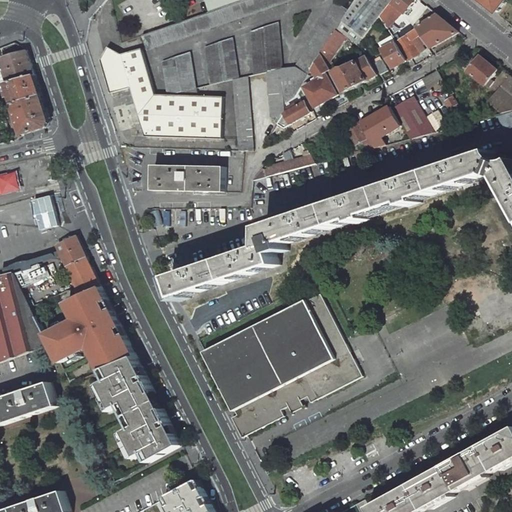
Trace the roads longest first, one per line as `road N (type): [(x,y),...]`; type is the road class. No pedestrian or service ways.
road 1 (tertiary): [(268,511),(144,266),(98,129)]
road 2 (tertiary): [(69,138),(135,312),(233,511)]
road 3 (residential): [(257,163),(488,31)]
road 4 (residential): [(306,511),(511,397)]
road 5 (tertiary): [(98,129),(56,0)]
road 6 (tertiary): [(22,25),(37,38),(69,138)]
